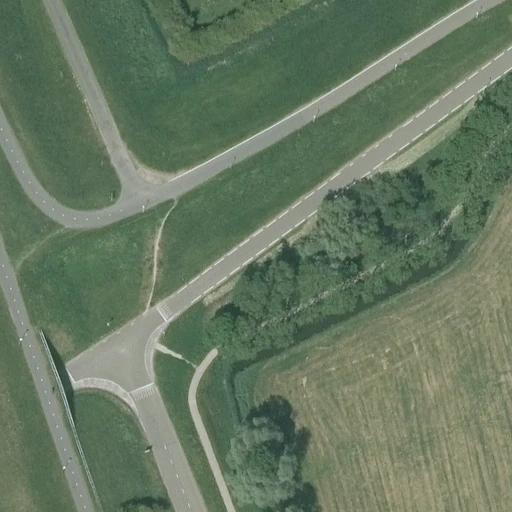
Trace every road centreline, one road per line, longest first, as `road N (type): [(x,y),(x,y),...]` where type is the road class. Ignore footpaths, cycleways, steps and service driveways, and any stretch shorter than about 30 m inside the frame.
road 1 (unclassified): [(120,347),(511,60)]
road 2 (unclassified): [(144,202),(291,128),(502,0)]
road 3 (unclassified): [(144,202),(60,0)]
road 4 (unclassified): [(188,511),(120,347)]
road 5 (unclassified): [(0,420),(120,347)]
